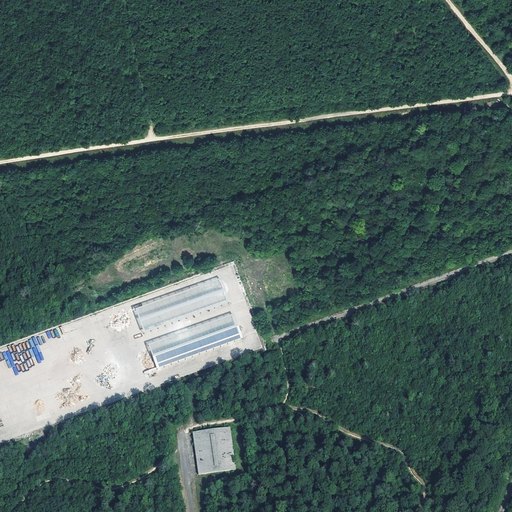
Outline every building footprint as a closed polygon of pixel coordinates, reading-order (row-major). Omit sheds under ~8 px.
[(144,334),(229,303),(220,279),(135,310),(144,334)] [(233,315),(148,346),(157,370),(242,339),(233,315)] [(38,362),(44,360),(36,337),(29,339),(33,350),(30,351),(32,357),(35,356),(38,362)] [(17,374),(11,352),(17,350),(18,352),(20,351),(18,346),(15,347),(14,344),(8,346),(9,350),(3,352),(8,368),(13,367),(15,375),(17,374)] [(231,428),(193,432),(198,474),(236,469),(231,428)]
